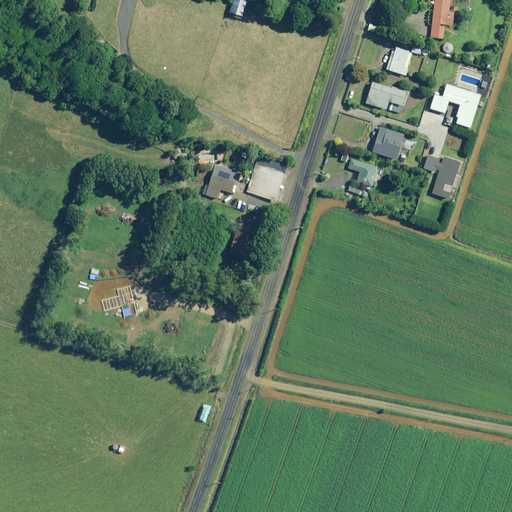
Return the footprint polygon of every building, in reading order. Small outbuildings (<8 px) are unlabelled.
[(247,2),(241,0),(234,0),(230,13),(242,17),(247,2)] [(442,39),(444,27),(448,28),(448,25),(453,26),(454,17),(448,16),(449,0),(434,0),(430,37),(442,39)] [(469,8),(464,7),(460,7),(459,16),(463,16),(463,12),(468,12),(469,8)] [(377,27),(370,24),(368,31),(374,33),(377,27)] [(443,46),(443,47),(442,48),(443,49),(443,50),(443,51),(444,52),(445,53),(446,53),(447,54),(448,54),(449,54),(450,54),(451,53),(452,52),(453,52),(453,51),(454,50),(454,49),(454,48),(454,47),(454,46),(453,45),(452,44),(452,43),(451,43),(450,43),(449,42),(448,42),(447,42),(446,43),(445,43),(444,44),(444,45),(443,45),(443,46)] [(424,49),(416,47),(414,53),(422,56),(424,49)] [(412,52),(396,48),(394,52),(391,51),(386,70),(405,75),(412,52)] [(402,106),(403,106),(407,92),(388,86),(387,87),(373,82),(368,98),(366,97),(364,103),(366,104),(386,110),(388,102),(392,103),(389,110),(399,114),(402,106)] [(476,94),(454,87),(447,85),(443,97),(434,95),(430,109),(445,114),(449,101),(460,105),(456,117),(458,118),(456,124),(470,128),(481,95),(476,94)] [(405,135),(382,128),(374,152),(397,160),(405,135)] [(215,155),(199,156),(199,164),(215,163),(215,155)] [(286,165),(259,156),(251,182),(248,193),(275,201),(286,165)] [(356,182),(365,185),(364,188),(370,190),(371,187),(371,185),(376,187),(379,178),(374,176),(377,168),(351,159),(348,168),(359,172),(356,182)] [(241,174),(215,166),(205,195),(217,199),(220,190),(234,194),(241,174)] [(363,188),(350,184),(347,191),(366,197),(367,193),(362,191),(363,188)] [(254,223),(241,218),(229,253),(241,257),(254,223)]
